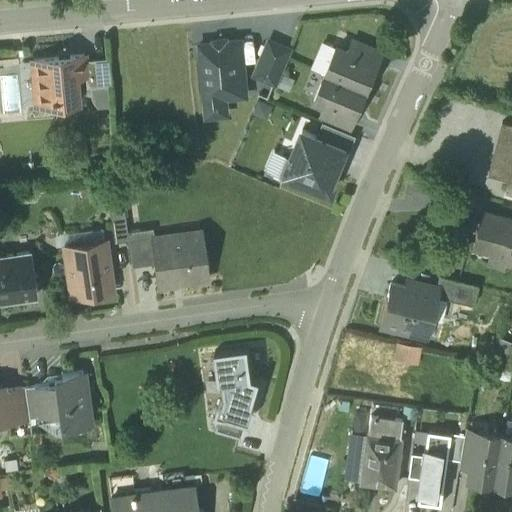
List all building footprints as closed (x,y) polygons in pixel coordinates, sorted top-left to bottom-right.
[(382,50),(352,37),(347,49),(377,62),(382,50)] [(223,40),(215,41),(215,39),(213,39),(213,41),(198,43),(203,97),(224,96),(245,94),(240,39),(225,40),(225,38),(223,38),(223,40)] [(288,47),(270,40),(256,73),(274,81),(288,47)] [(347,49),(336,45),(325,70),(367,88),(378,63),(377,62),(347,49)] [(83,53),(32,58),(36,104),(38,104),(50,102),(75,100),(73,74),(84,73),(85,72),(83,58),(83,53)] [(107,56),(83,58),(85,72),(84,73),(85,85),(89,85),(106,83),(110,83),(107,56)] [(367,88),(325,70),(314,96),(325,101),(355,114),(356,114),(367,88)] [(16,74),(0,75),(0,79),(1,108),(18,107),(16,74)] [(106,83),(89,85),(90,99),(96,106),(108,105),(106,83)] [(224,96),(203,97),(205,113),(226,111),(224,96)] [(355,114),(325,101),(320,113),(350,126),(355,114)] [(511,122),(502,120),(488,173),(508,178),(505,191),(511,192),(511,122)] [(323,121),(317,135),(341,146),(347,131),(323,121)] [(347,148),(341,146),(317,135),(303,130),(291,157),(287,156),(279,176),(305,186),(306,183),(329,192),(347,148)] [(122,202),(107,204),(112,240),(127,238),(126,229),(122,202)] [(510,218),(483,211),(474,242),(492,247),(489,259),(504,263),(506,257),(511,259),(511,223),(509,223),(510,218)] [(150,226),(126,229),(127,238),(131,265),(155,261),(150,226)] [(199,226),(152,232),(151,226),(150,226),(155,261),(158,285),(172,283),(172,282),(206,277),(199,226)] [(103,237),(82,240),(83,248),(64,250),(70,293),(110,288),(103,237)] [(0,253),(0,298),(34,294),(28,250),(0,253)] [(477,283),(438,273),(435,284),(437,285),(435,292),(472,301),(477,283)] [(435,284),(405,277),(404,284),(389,281),(379,323),(410,330),(410,332),(420,334),(420,333),(425,334),(435,292),(437,285),(435,284)] [(511,365),(511,340),(497,338),(493,362),(511,365)] [(418,346),(400,342),(397,353),(415,357),(418,346)] [(215,412),(217,413),(245,421),(247,422),(260,379),(252,376),(248,345),(215,349),(220,394),(215,412)] [(81,369),(60,372),(60,375),(46,377),(46,380),(49,401),(37,403),(39,413),(40,418),(58,416),(59,422),(61,421),(62,426),(89,422),(81,369)] [(46,380),(23,384),(23,385),(27,410),(27,415),(39,413),(37,403),(49,401),(46,380)] [(23,385),(1,388),(4,413),(27,410),(23,385)] [(240,436),(245,421),(217,413),(213,428),(240,436)] [(403,418),(369,414),(367,434),(366,433),(360,479),(395,484),(401,438),(400,438),(403,418)] [(451,432),(429,428),(426,447),(443,449),(436,494),(420,491),(419,499),(441,503),(448,456),(451,432)] [(502,433),(478,429),(477,435),(473,461),(470,475),(494,479),(502,433)] [(465,433),(451,430),(451,432),(448,456),(461,458),(465,433)] [(461,458),(461,459),(473,461),(477,435),(465,433),(461,458)] [(511,434),(502,433),(494,479),(511,482),(511,434)] [(426,447),(425,447),(424,453),(421,477),(419,491),(420,491),(436,494),(443,449),(426,447)] [(424,453),(412,452),(410,462),(409,475),(421,477),(424,453)] [(0,469),(18,468),(17,453),(0,454),(0,469)] [(183,471),(160,474),(162,484),(184,481),(183,471)] [(131,474),(108,477),(110,491),(133,488),(131,474)] [(133,488),(110,491),(112,511),(196,511),(192,480),(184,481),(162,484),(133,488)] [(306,511),(310,502),(293,498),(289,510),(291,511),(306,511)]
